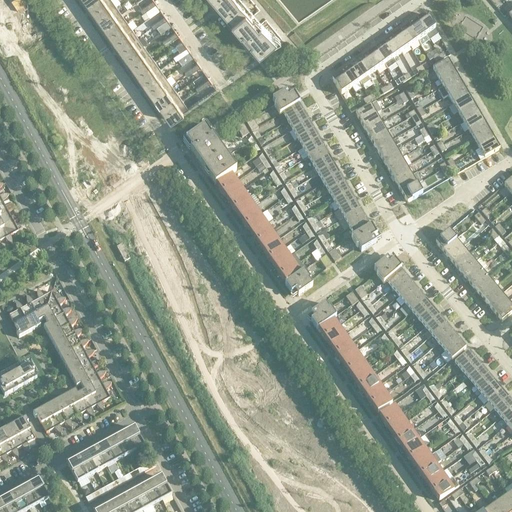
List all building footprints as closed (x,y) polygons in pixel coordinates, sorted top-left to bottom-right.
[(107,0),(90,0),(87,3),(92,11),(107,0)] [(116,6),(111,0),(107,0),(92,11),(98,18),(116,6)] [(156,4),(153,0),(147,5),(149,8),(156,4)] [(211,0),(223,13),(222,14),(222,15),(223,14),(240,34),(243,31),(251,41),(249,43),(258,54),(276,39),(260,24),(239,0),(211,0)] [(149,8),(147,5),(140,9),(143,13),(149,8)] [(121,14),(116,6),(98,18),(103,26),(121,14)] [(127,21),(121,14),(103,26),(109,34),(127,21)] [(167,19),(165,16),(158,21),(160,24),(167,19)] [(428,20),(425,16),(416,22),(426,36),(430,41),(438,35),(429,19),(428,20)] [(132,29),(127,21),(109,34),(114,42),(132,29)] [(160,24),(158,21),(151,25),(154,29),(160,24)] [(426,36),(416,22),(408,28),(418,42),(421,47),(429,41),(426,36)] [(418,42),(408,28),(399,33),(410,48),(418,42)] [(138,37),(132,29),(114,42),(120,50),(138,37)] [(176,32),(169,36),(171,40),(178,35),(176,32)] [(410,48),(399,33),(391,39),(401,54),(410,48)] [(171,40),(169,36),(162,41),(165,44),(171,40)] [(144,45),(138,37),(120,50),(126,58),(144,45)] [(401,54),(391,39),(383,45),(393,60),(401,54)] [(149,53),(144,45),(126,58),(131,66),(149,53)] [(396,64),(393,60),(383,45),(374,51),(384,66),(388,70),(396,64)] [(187,47),(180,52),(182,56),(189,51),(187,47)] [(182,56),(178,59),(182,65),(193,57),(189,51),(182,56)] [(384,66),(374,51),(366,57),(376,72),(384,66)] [(182,56),(180,52),(174,57),(176,60),(178,59),(182,56)] [(155,61),(149,53),(131,66),(137,74),(155,61)] [(376,72),(366,57),(357,63),(368,77),(376,72)] [(160,69),(155,61),(137,74),(142,81),(160,69)] [(453,70),(448,61),(432,70),(438,79),(453,70)] [(198,63),(191,68),(194,71),(200,67),(198,63)] [(370,81),(368,77),(357,63),(349,69),(359,83),(361,87),(370,81)] [(194,71),(191,68),(185,72),(187,76),(194,71)] [(166,77),(160,69),(142,81),(148,89),(166,77)] [(359,83),(349,69),(341,75),(351,89),(359,83)] [(458,79),(453,70),(438,79),(443,88),(458,79)] [(351,89),(341,75),(332,81),(335,85),(341,96),(351,89)] [(171,84),(166,77),(148,89),(153,97),(171,84)] [(209,79),(202,83),(205,87),(211,82),(209,79)] [(463,88),(458,79),(443,88),(438,91),(443,100),(448,97),(463,88)] [(205,87),(202,83),(196,88),(198,92),(205,87)] [(177,92),(171,84),(153,97),(159,105),(177,92)] [(468,97),(463,88),(448,97),(453,106),(468,97)] [(182,100),(177,92),(159,105),(164,113),(182,100)] [(287,92),(281,96),(272,101),(275,106),(274,106),(280,116),(282,115),(282,114),(298,105),(300,105),(294,95),(290,97),(287,92)] [(474,105),(468,97),(453,106),(458,114),(474,105)] [(188,108),(182,100),(164,113),(170,121),(188,108)] [(381,112),(376,103),(355,115),(361,124),(376,115),(381,112)] [(282,114),(282,115),(287,123),(304,113),(303,113),(298,105),(282,114)] [(479,114),(474,105),(458,114),(463,123),(479,114)] [(304,113),(287,123),(292,132),(310,122),(309,121),(308,122),(303,114),(304,113)] [(484,123),(479,114),(463,123),(469,132),(484,123)] [(381,124),(376,115),(361,124),(366,133),(381,124)] [(310,122),(292,132),(297,141),(315,130),(313,131),(308,123),(310,122)] [(489,132),(484,123),(469,132),(474,141),(489,132)] [(386,133),(381,124),(366,133),(371,142),(386,133)] [(208,131),(205,128),(184,143),(187,147),(215,186),(216,185),(231,174),(231,175),(236,171),(208,131)] [(315,131),(315,130),(297,141),(303,149),(320,139),(318,140),(313,131),(315,131)] [(494,141),(489,132),(474,141),(479,150),(494,141)] [(391,142),(386,133),(371,142),(376,151),(391,142)] [(320,139),(303,149),(308,158),(325,148),(324,149),(319,140),(320,139)] [(500,150),(494,141),(479,150),(484,159),(500,150)] [(397,150),(391,142),(376,151),(381,159),(397,150)] [(325,148),(308,158),(313,167),(330,157),(329,157),(324,149),(325,148)] [(402,159),(397,150),(381,159),(386,168),(402,159)] [(330,157),(313,167),(318,176),(335,166),(335,165),(334,166),(329,158),(330,157)] [(407,168),(402,159),(386,168),(392,177),(407,168)] [(335,166),(318,176),(323,185),(340,175),(340,174),(339,175),(334,167),(335,166)] [(412,177),(407,168),(392,177),(397,186),(412,177)] [(216,185),(221,193),(220,194),(237,183),(231,175),(231,174),(216,185)] [(341,175),(340,175),(323,185),(328,194),(346,184),(346,183),(344,184),(339,176),(341,175)] [(417,186),(412,177),(397,186),(402,195),(417,186)] [(242,191),(237,183),(220,194),(222,193),(227,202),(242,191)] [(346,184),(328,194),(334,202),(351,192),(349,193),(344,184),(346,184)] [(422,195),(417,186),(402,195),(407,204),(422,195)] [(248,199),(242,191),(227,202),(233,210),(232,211),(248,199)] [(351,193),(351,192),(334,202),(339,211),(356,201),(355,202),(350,193),(351,193)] [(254,208),(248,199),(232,211),(233,210),(239,218),(254,208)] [(0,214),(7,211),(8,213),(9,213),(10,212),(11,211),(12,211),(13,209),(14,208),(14,207),(12,206),(11,206),(10,206),(8,207),(7,207),(6,208),(5,208),(3,203),(1,200),(0,200),(0,214)] [(356,201),(339,211),(344,220),(361,210),(360,211),(355,202),(356,201)] [(260,216),(254,208),(239,218),(245,227),(244,227),(244,228),(260,216)] [(361,210),(344,220),(349,229),(366,219),(365,219),(360,211),(361,210)] [(7,211),(0,214),(0,226),(19,232),(14,224),(15,223),(16,223),(17,222),(18,221),(18,220),(19,219),(20,218),(20,217),(18,217),(17,217),(16,217),(15,217),(14,217),(13,218),(11,219),(8,213),(7,211)] [(482,218),(478,214),(474,218),(478,222),(482,218)] [(266,224),(260,216),(244,228),(245,227),(251,235),(266,224)] [(366,219),(349,229),(354,237),(354,238),(370,228),(365,220),(366,219)] [(272,233),(266,224),(251,235),(257,243),(256,244),(272,233)] [(19,232),(0,226),(0,242),(5,240),(6,241),(7,242),(8,243),(10,245),(11,245),(12,246),(12,245),(12,243),(12,242),(12,241),(12,240),(11,239),(11,238),(10,237),(19,232)] [(371,227),(370,228),(354,238),(354,237),(351,239),(357,249),(358,248),(361,253),(376,244),(373,239),(377,237),(371,227)] [(435,244),(442,252),(456,241),(449,232),(435,244)] [(278,241),(272,233),(256,244),(257,244),(263,252),(278,241)] [(305,236),(298,240),(302,246),(309,241),(305,236)] [(284,250),(278,241),(263,252),(269,260),(267,261),(284,250)] [(462,248),(456,241),(442,252),(449,260),(462,248)] [(122,245),(116,248),(124,263),(130,260),(122,245)] [(469,256),(462,248),(449,260),(455,267),(469,256)] [(290,258),(284,250),(267,261),(268,261),(269,260),(275,268),(290,258)] [(473,252),(469,256),(455,267),(462,275),(475,264),(480,260),(473,252)] [(295,266),(290,258),(275,268),(280,277),(279,277),(279,278),(295,266)] [(391,264),(387,260),(374,271),(377,275),(376,276),(383,285),(386,283),(386,282),(400,270),(400,271),(401,270),(394,261),(391,264)] [(482,272),(475,264),(462,275),(468,283),(482,272)] [(301,274),(295,266),(279,278),(281,277),(286,285),(301,275),(301,274)] [(386,282),(386,283),(392,290),(407,277),(406,278),(400,271),(400,270),(386,282)] [(304,272),(301,274),(301,275),(286,285),(285,285),(291,295),(295,292),(298,297),(312,287),(309,282),(310,281),(304,272)] [(489,280),(482,272),(468,283),(475,291),(489,280)] [(407,277),(392,290),(399,298),(414,285),(413,286),(406,278),(407,277)] [(495,287),(489,280),(475,291),(482,299),(495,287)] [(414,285),(399,298),(405,306),(420,293),(419,294),(413,286),(414,285)] [(502,295),(495,287),(482,299),(488,307),(502,295)] [(38,300),(33,303),(30,305),(40,322),(44,319),(52,293),(43,297),(42,295),(41,294),(40,294),(39,293),(39,292),(37,292),(37,294),(37,295),(37,296),(37,297),(37,298),(38,300)] [(57,301),(52,293),(44,319),(47,324),(64,315),(62,312),(59,307),(60,306),(61,306),(62,305),(63,304),(64,303),(64,302),(65,301),(65,300),(64,300),(63,300),(61,300),(60,300),(59,300),(58,301),(57,301)] [(421,293),(420,293),(405,306),(412,313),(427,301),(426,302),(419,294),(421,293)] [(508,303),(502,295),(488,307),(495,314),(508,303)] [(28,306),(22,309),(20,310),(29,327),(27,328),(29,333),(40,327),(38,323),(40,322),(30,305),(33,303),(32,302),(31,301),(31,300),(29,299),(28,298),(26,297),(26,299),(26,300),(26,301),(26,302),(26,303),(27,304),(27,306),(28,306)] [(427,301),(412,313),(418,321),(434,309),(434,308),(432,309),(426,302),(427,301)] [(17,312),(9,316),(18,333),(16,334),(19,339),(29,333),(27,328),(29,327),(20,310),(22,309),(22,308),(21,306),(20,306),(19,305),(17,304),(17,303),(16,303),(16,304),(15,305),(16,307),(16,308),(16,309),(16,310),(17,312)] [(511,313),(511,307),(508,303),(495,314),(502,323),(511,313)] [(328,310),(325,305),(311,315),(314,320),(311,322),(317,331),(318,331),(318,330),(333,319),(333,320),(336,318),(329,309),(328,310)] [(434,309),(418,321),(425,329),(440,316),(439,317),(433,310),(434,309)] [(64,311),(62,312),(64,315),(47,324),(47,325),(43,328),(49,338),(54,336),(53,334),(69,325),(68,322),(65,317),(67,316),(68,315),(69,315),(69,314),(70,312),(71,311),(71,310),(70,310),(69,310),(67,310),(66,311),(65,311),(64,311)] [(440,317),(440,316),(425,329),(432,337),(447,324),(446,325),(439,317),(440,317)] [(318,330),(318,331),(324,338),(322,339),(323,339),(339,328),(333,320),(333,319),(318,330)] [(69,322),(68,322),(69,325),(53,334),(54,336),(49,338),(55,349),(59,347),(58,345),(75,336),(74,333),(71,328),(72,327),(73,326),(74,325),(75,324),(76,323),(76,322),(77,321),(75,321),(74,321),(73,321),(71,321),(70,321),(69,322)] [(447,324),(432,337),(438,345),(453,332),(452,333),(446,325),(447,324)] [(345,336),(339,328),(323,339),(324,339),(330,347),(345,336)] [(75,332),(74,333),(75,336),(58,345),(59,347),(55,349),(61,359),(65,357),(64,355),(81,346),(80,343),(77,338),(79,337),(80,336),(80,335),(81,335),(82,334),(82,332),(83,332),(81,331),(79,331),(78,331),(76,332),(75,332)] [(454,332),(453,332),(438,345),(445,353),(460,340),(459,341),(452,333),(454,332)] [(351,344),(345,336),(330,347),(335,355),(334,356),(351,344)] [(460,340),(445,353),(452,361),(465,349),(466,349),(466,348),(465,349),(459,341),(460,340)] [(80,343),(81,346),(64,355),(65,357),(61,359),(65,366),(69,364),(70,366),(87,357),(88,359),(89,359),(90,358),(91,357),(92,356),(93,355),(94,354),(94,353),(93,352),(92,352),(89,352),(88,353),(87,353),(85,354),(82,349),(83,348),(84,348),(85,347),(86,346),(87,345),(87,344),(88,343),(88,342),(86,342),(85,342),(84,342),(83,342),(82,342),(80,343)] [(357,353),(351,344),(334,356),(336,355),(341,363),(357,353)] [(454,364),(461,372),(476,359),(475,360),(469,352),(468,352),(454,364)] [(362,361),(357,353),(341,363),(347,372),(346,373),(362,361)] [(69,364),(65,366),(70,377),(75,374),(76,376),(92,367),(94,370),(95,369),(96,369),(97,368),(97,367),(98,366),(99,365),(99,364),(100,363),(99,363),(98,363),(96,363),(95,363),(93,364),(92,364),(91,365),(88,359),(87,357),(70,366),(69,364)] [(477,359),(476,359),(461,372),(468,380),(483,367),(482,368),(475,360),(477,359)] [(368,370),(362,361),(346,373),(348,372),(353,380),(368,370)] [(30,365),(18,371),(26,385),(37,379),(30,365)] [(75,374),(70,377),(76,388),(80,385),(81,387),(98,378),(100,380),(101,380),(101,379),(103,378),(104,377),(105,376),(105,375),(106,374),(104,373),(103,373),(101,374),(100,374),(98,374),(97,375),(94,370),(92,367),(76,376),(75,374)] [(483,367),(468,380),(474,388),(489,375),(488,376),(482,368),(483,367)] [(374,378),(368,370),(353,380),(359,388),(358,389),(374,378)] [(26,385),(18,371),(8,377),(15,391),(26,385)] [(490,375),(489,375),(474,388),(481,395),(496,383),(495,383),(488,376),(490,375)] [(15,391),(8,377),(0,381),(0,389),(4,397),(15,391)] [(98,378),(81,387),(84,392),(110,399),(105,391),(107,390),(108,389),(109,388),(110,387),(111,385),(111,384),(110,384),(109,384),(108,384),(107,384),(105,384),(104,385),(103,386),(100,380),(98,378)] [(380,386),(374,378),(358,389),(358,390),(359,389),(365,397),(380,386)] [(496,383),(481,395),(487,403),(503,391),(502,390),(501,391),(495,384),(496,383)] [(386,395),(380,386),(365,397),(371,405),(370,406),(386,395)] [(75,391),(65,397),(67,401),(69,400),(78,417),(81,415),(86,413),(87,414),(87,415),(88,416),(89,416),(90,417),(91,418),(92,418),(93,417),(93,416),(93,415),(93,414),(92,413),(92,412),(91,410),(88,411),(79,394),(78,395),(75,391)] [(503,391),(487,403),(494,411),(509,398),(508,399),(502,392),(503,391)] [(110,399),(84,392),(79,394),(88,411),(91,410),(96,407),(97,408),(98,409),(99,410),(100,411),(101,412),(103,413),(103,412),(103,411),(103,409),(103,408),(103,407),(103,406),(102,405),(102,404),(110,399)] [(392,403),(386,395),(370,406),(371,405),(377,414),(378,414),(377,414),(392,403)] [(67,401),(65,397),(54,402),(56,407),(58,406),(67,423),(70,421),(75,418),(76,420),(77,420),(77,421),(78,422),(79,423),(80,423),(81,424),(82,424),(82,423),(82,422),(82,421),(82,420),(82,419),(82,418),(81,416),(81,415),(78,417),(69,400),(67,401)] [(509,398),(494,411),(500,419),(511,409),(511,404),(508,399),(509,398)] [(56,407),(54,402),(43,408),(46,413),(48,412),(57,428),(59,427),(65,424),(66,425),(66,426),(67,427),(68,428),(70,429),(71,430),(72,429),(72,428),(72,426),(71,425),(71,424),(71,423),(70,422),(70,421),(67,423),(58,406),(56,407)] [(384,427),(401,415),(394,407),(380,417),(379,417),(379,418),(380,418),(385,426),(384,427)] [(46,413),(43,408),(33,414),(35,419),(37,418),(46,434),(54,430),(55,431),(56,432),(56,433),(57,433),(58,434),(59,435),(61,436),(61,435),(61,434),(61,432),(61,431),(61,430),(60,429),(60,428),(59,427),(57,428),(48,412),(46,413)] [(511,409),(500,419),(507,427),(511,422),(511,409)] [(406,424),(401,415),(384,427),(386,426),(391,434),(406,424)] [(28,423),(26,418),(15,424),(17,428),(15,429),(24,446),(22,448),(23,449),(23,450),(24,450),(25,451),(26,452),(27,453),(29,453),(29,452),(29,451),(29,450),(29,449),(28,448),(28,447),(28,446),(27,445),(35,440),(26,424),(28,423)] [(17,428),(15,424),(4,430),(7,434),(5,435),(14,452),(11,453),(12,454),(13,455),(14,457),(15,458),(16,458),(18,459),(18,458),(18,457),(18,456),(18,455),(18,454),(18,453),(17,451),(17,450),(22,448),(24,446),(15,429),(17,428)] [(412,432),(406,424),(391,434),(397,443),(396,443),(396,444),(412,432)] [(134,429),(124,434),(135,453),(145,447),(137,433),(134,429)] [(7,434),(4,430),(0,432),(0,451),(3,458),(1,459),(1,460),(2,461),(3,462),(4,463),(6,464),(7,465),(8,464),(8,463),(8,462),(8,461),(7,460),(7,459),(7,457),(6,456),(11,453),(14,452),(5,435),(7,434)] [(418,440),(412,432),(396,444),(397,443),(403,451),(418,440)] [(135,453),(124,434),(115,439),(125,458),(135,453)] [(125,458),(115,439),(106,444),(116,463),(125,458)] [(424,449),(418,440),(403,451),(409,459),(408,460),(424,449)] [(116,463),(106,444),(96,450),(106,468),(116,463)] [(430,457),(424,449),(408,460),(409,460),(415,468),(430,457)] [(106,468),(96,450),(87,455),(97,473),(106,468)] [(435,454),(430,457),(415,468),(421,476),(419,477),(420,477),(436,466),(441,462),(435,454)] [(97,473),(87,455),(77,460),(87,478),(97,473)] [(87,478),(77,460),(67,465),(77,484),(87,478)] [(470,476),(478,470),(474,464),(466,470),(470,476)] [(442,474),(436,466),(420,477),(421,476),(427,484),(442,474)] [(448,482),(442,474),(427,484),(432,493),(431,493),(431,494),(448,482)] [(164,482),(161,478),(152,483),(162,502),(172,496),(164,482)] [(453,479),(448,482),(431,494),(433,493),(439,501),(438,501),(439,502),(439,501),(459,487),(453,479)] [(48,500),(38,481),(28,487),(39,505),(48,500)] [(162,502),(152,483),(142,489),(152,507),(162,502)] [(39,505),(28,487),(19,492),(29,510),(39,505)] [(143,511),(152,507),(142,489),(133,494),(142,511),(143,511)] [(25,511),(29,510),(19,492),(10,497),(17,511),(25,511)] [(142,511),(133,494),(123,499),(130,511),(142,511)] [(511,511),(511,502),(507,495),(499,501),(506,511),(511,511)] [(17,511),(10,497),(0,502),(5,511),(17,511)] [(130,511),(123,499),(114,504),(117,511),(130,511)] [(506,511),(499,501),(491,507),(493,511),(506,511)] [(447,506),(444,502),(439,505),(442,510),(447,506)]
